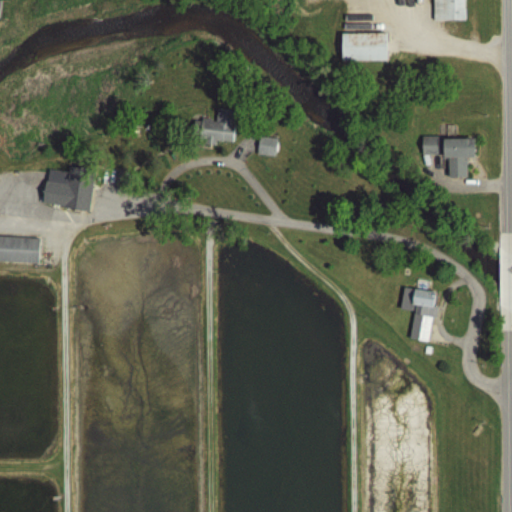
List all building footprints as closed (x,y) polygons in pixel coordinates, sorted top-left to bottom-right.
[(433,0),(434,19),(466,19),(465,0),(433,0)] [(387,32),(340,32),(340,60),(387,60),(387,32)] [(233,143),(236,109),(217,108),(216,119),(201,118),(199,140),(233,143)] [(466,176),(466,156),(472,156),(472,136),(421,136),(421,155),(447,155),(447,176),(466,176)] [(258,155),(277,155),(277,137),(258,137),(258,155)] [(43,206),(89,208),(91,172),(44,170),(43,206)] [(38,238),(0,236),(0,261),(36,263),(38,238)] [(398,311),(411,313),(408,330),(428,333),(434,292),(402,287),(398,311)]
